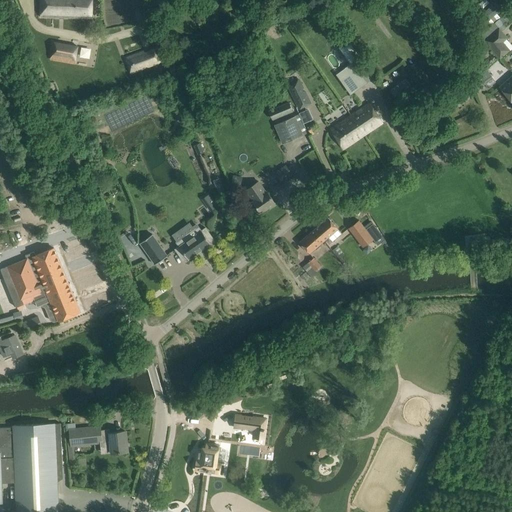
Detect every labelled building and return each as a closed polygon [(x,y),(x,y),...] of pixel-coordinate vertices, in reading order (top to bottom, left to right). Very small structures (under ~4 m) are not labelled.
[(40,0),(40,17),(91,19),(92,0),(40,0)] [(495,2),(475,19),(481,25),(485,22),(488,26),(500,17),(496,13),(501,9),(495,2)] [(150,20),(146,9),(140,11),(145,22),(150,20)] [(483,40),(500,59),(510,50),(503,42),(508,38),(499,27),(483,40)] [(51,34),(51,50),(77,50),(77,34),(60,35),(51,34)] [(350,64),(336,74),(346,88),(350,94),(358,88),(369,81),(355,61),(360,57),(349,41),(339,48),(350,64)] [(143,50),(124,57),(125,59),(124,59),(131,75),(161,63),(155,48),(144,52),(143,50)] [(511,75),(499,87),(506,96),(511,103),(511,75)] [(299,78),(286,84),(298,110),(311,103),(305,91),(303,92),(302,89),(303,88),(299,78)] [(473,96),(466,86),(451,97),(458,106),(473,96)] [(289,102),(268,110),(272,120),(292,111),(289,102)] [(369,104),(351,115),(362,132),(367,129),(369,132),(382,123),(369,104)] [(362,132),(351,115),(330,129),(343,149),(364,135),(362,132)] [(302,135),(295,118),(276,126),(283,143),(302,135)] [(306,127),(310,133),(318,129),(314,122),(306,127)] [(199,143),(193,145),(197,155),(203,152),(199,143)] [(286,165),(275,173),(282,182),(293,175),(286,165)] [(233,175),(231,184),(240,186),(242,177),(233,175)] [(219,178),(212,181),(219,197),(226,195),(219,178)] [(262,185),(248,195),(261,213),(275,203),(262,185)] [(206,204),(210,210),(217,206),(212,200),(206,204)] [(314,230),(322,241),(328,236),(332,241),(341,234),(337,228),(328,217),(314,230)] [(359,221),(349,229),(363,247),(370,242),(373,240),(377,246),(385,240),(372,224),(365,230),(359,221)] [(205,228),(201,230),(198,226),(176,242),(179,246),(175,249),(183,261),(187,258),(188,259),(210,244),(209,242),(213,239),(205,228)] [(322,241),(314,230),(299,242),(309,253),(322,241)] [(140,243),(155,264),(167,256),(152,234),(140,243)] [(80,312),(54,248),(35,256),(34,252),(25,256),(26,259),(0,270),(16,307),(34,300),(37,307),(51,301),(58,321),(80,312)] [(313,257),(304,265),(312,276),(316,273),(315,271),(321,266),(313,257)] [(0,325),(23,320),(21,310),(13,312),(13,316),(0,319),(0,325)] [(22,323),(27,333),(42,327),(37,316),(22,323)] [(23,355),(15,335),(12,336),(11,332),(0,336),(0,349),(3,357),(11,355),(13,359),(23,355)] [(235,413),(234,424),(254,426),(254,434),(263,435),(265,417),(235,413)] [(63,479),(60,423),(14,425),(14,427),(0,427),(0,503),(3,503),(1,459),(15,458),(16,461),(4,461),(5,477),(3,477),(3,483),(16,482),(17,495),(18,511),(58,510),(57,494),(57,482),(63,479)] [(75,423),(65,424),(66,430),(69,430),(70,440),(67,440),(69,461),(73,461),(73,469),(76,469),(74,445),(97,443),(96,435),(101,434),(101,430),(100,430),(100,426),(75,428),(75,423)] [(109,429),(101,430),(101,434),(102,443),(102,446),(111,445),(111,453),(127,451),(126,442),(125,443),(124,432),(125,432),(125,431),(110,433),(109,429)] [(197,459),(196,469),(218,471),(219,461),(215,461),(217,444),(207,442),(206,447),(202,447),(201,459),(197,459)]
